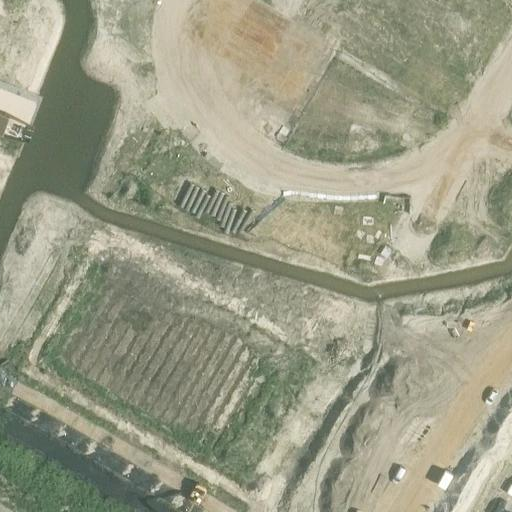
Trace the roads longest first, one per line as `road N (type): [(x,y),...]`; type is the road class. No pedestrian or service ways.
road 1 (track): [(185,0),(181,38),(190,90),(232,152),(268,172),(302,178),(400,179)]
road 2 (track): [(435,175),(511,59)]
